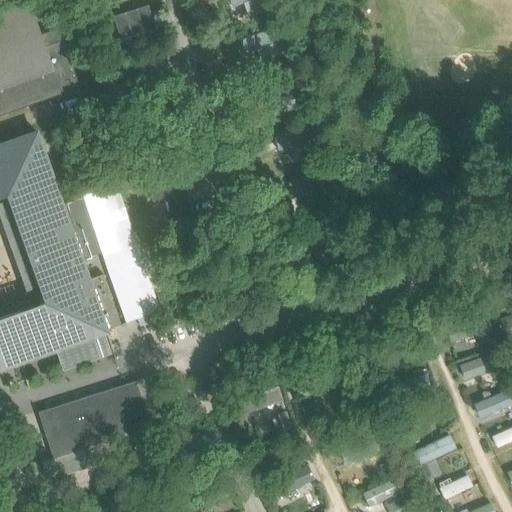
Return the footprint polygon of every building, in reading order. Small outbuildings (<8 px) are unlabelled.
[(265,0),(228,0),(231,6),(242,2),(247,16),(269,9),(265,0)] [(48,166),(36,134),(0,147),(0,117),(79,89),(58,28),(38,34),(27,2),(0,11),(0,218),(29,300),(0,309),(0,368),(106,331),(105,330),(120,325),(102,274),(88,279),(80,259),(84,257),(65,203),(61,204),(48,166)] [(272,28),(239,40),(244,54),(255,49),(261,63),(282,55),(272,28)] [(292,79),(259,87),(262,101),(274,98),(277,113),(299,108),(292,79)] [(306,126),(273,136),(277,150),(289,147),(293,161),(315,154),(306,126)] [(148,192),(161,222),(180,213),(175,202),(196,192),(199,198),(209,193),(199,170),(148,192)] [(320,171),(288,183),(293,197),(304,193),(309,207),(330,199),(320,171)] [(331,221),(297,230),(301,244),(313,241),(317,255),(339,249),(331,221)] [(149,323),(147,315),(137,318),(139,326),(149,323)] [(495,349),(457,363),(465,382),(502,368),(495,349)] [(398,375),(394,363),(378,368),(381,380),(398,375)] [(173,420),(158,373),(37,412),(52,458),(173,420)] [(259,403),(282,401),(281,385),(257,386),(259,403)] [(474,401),(480,416),(511,403),(511,388),(511,386),(474,401)] [(363,410),(358,396),(340,402),(345,416),(363,410)] [(511,425),(492,430),(496,445),(511,440),(511,425)] [(266,443),(260,429),(246,434),(248,436),(243,438),(248,449),(252,447),(253,448),(266,443)] [(441,473),(435,460),(419,467),(426,481),(441,473)] [(444,497),(474,484),(469,473),(439,485),(444,497)] [(362,488),(368,504),(398,494),(393,478),(362,488)] [(323,503),(315,485),(304,491),(311,508),(323,503)] [(408,511),(402,498),(386,506),(388,511),(408,511)]
